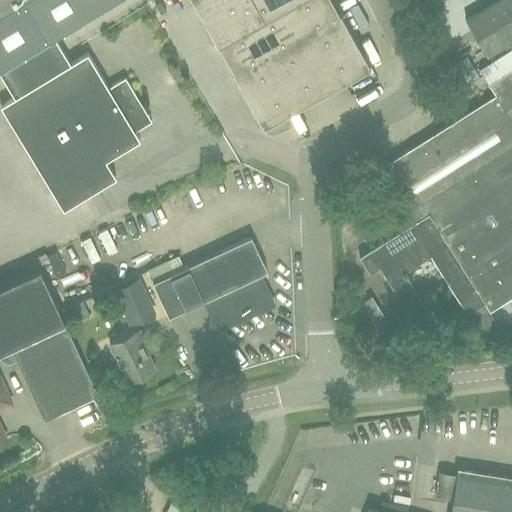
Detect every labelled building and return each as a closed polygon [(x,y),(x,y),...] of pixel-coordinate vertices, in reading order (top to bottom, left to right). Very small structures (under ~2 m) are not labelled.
[(117,0),(0,0),(0,72),(15,97),(66,65),(51,40),(117,0)] [(192,0),(216,41),(218,40),(235,70),(233,71),(263,126),(370,66),(340,12),(335,15),(326,0),(192,0)] [(511,0),(497,0),(465,19),(487,55),(511,39),(511,0)] [(190,38),(205,64),(215,58),(200,32),(190,38)] [(140,139),(132,127),(143,120),(145,112),(146,113),(147,112),(125,77),(108,87),(87,53),(66,65),(15,97),(1,105),(63,209),(116,177),(106,160),(140,139)] [(402,229),(359,256),(370,273),(379,267),(396,294),(412,284),(406,274),(407,274),(406,271),(431,255),(467,314),(485,303),(490,311),(511,296),(511,69),(489,84),(495,94),(376,169),(400,206),(391,212),(402,229)] [(251,237),(167,276),(155,282),(153,282),(152,279),(134,287),(145,311),(156,306),(156,305),(162,302),(169,316),(203,300),(215,327),(270,302),(257,274),(267,270),(251,237)] [(68,255),(55,262),(60,273),(74,266),(68,255)] [(0,286),(0,360),(1,362),(8,365),(16,361),(44,420),(81,403),(79,398),(96,390),(39,268),(0,286)] [(103,281),(91,287),(100,306),(112,300),(103,281)] [(139,329),(110,343),(128,381),(155,368),(144,345),(146,343),(139,329)] [(0,377),(0,440),(6,438),(0,425),(0,407),(11,402),(0,377)] [(511,511),(511,476),(457,468),(450,511),(388,511),(370,507),(368,511),(511,511)]
